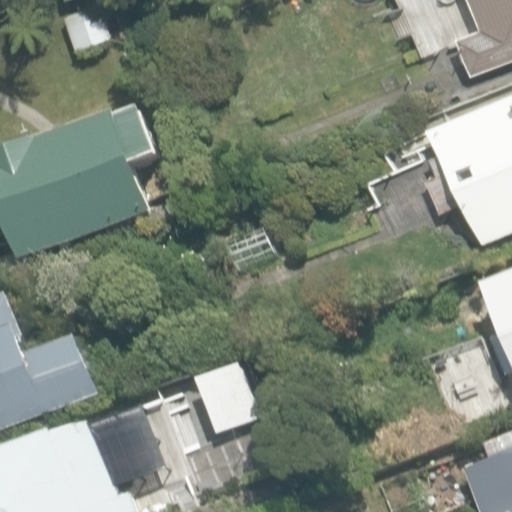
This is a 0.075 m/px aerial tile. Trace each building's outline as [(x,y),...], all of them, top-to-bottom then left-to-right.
[(461,38),(474,72),(511,56),(511,0),(473,0),(484,28),(461,38)] [(68,12),(78,51),(114,41),(104,2),(68,12)] [(469,197),(487,240),(511,230),(511,89),(437,120),(449,147),(436,153),(443,170),(431,175),(445,207),(469,197)] [(0,159),(0,194),(24,262),(74,244),(77,252),(113,240),(110,232),(158,215),(141,168),(165,160),(147,107),(0,159)] [(230,243),(240,272),(278,258),(268,230),(230,243)] [(511,377),(511,280),(489,289),(507,337),(496,341),(510,378),(511,377)] [(0,436),(108,397),(87,342),(40,359),(15,291),(0,296),(0,436)] [(0,511),(142,511),(136,494),(124,498),(98,426),(63,438),(61,433),(0,454),(0,511)] [(466,465),(482,511),(511,511),(511,433),(484,443),(489,457),(466,465)]
